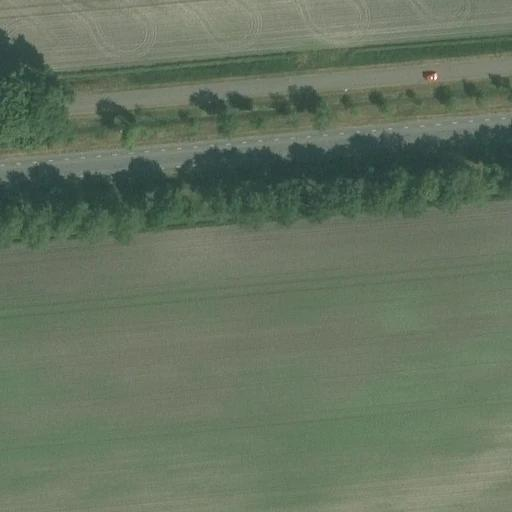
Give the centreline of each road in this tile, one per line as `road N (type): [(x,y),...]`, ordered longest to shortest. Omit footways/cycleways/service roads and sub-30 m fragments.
road 1 (unclassified): [(0,112),(511,65)]
road 2 (secondary): [(511,127),(0,172)]
